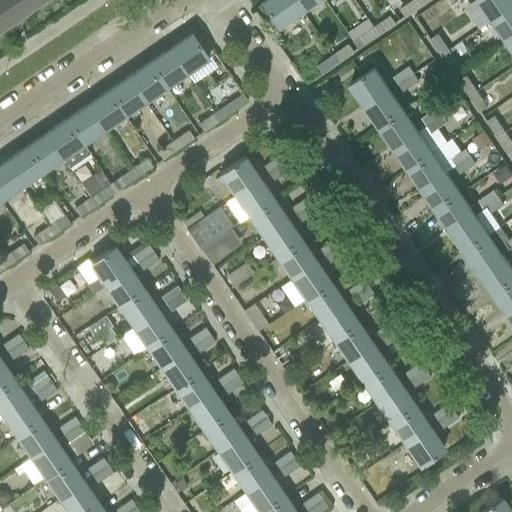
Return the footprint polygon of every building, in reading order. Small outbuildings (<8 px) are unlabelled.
[(0,0),(0,28),(41,0),(0,0)] [(303,16),(291,0),(266,0),(264,2),(282,30),(303,16)] [(323,0),(291,0),(303,16),(324,1),(323,0)] [(414,0),(413,0),(400,9),(404,16),(419,6),(414,0)] [(490,19),(476,0),(473,0),(463,7),(477,28),(490,19)] [(511,0),(476,0),(490,19),(511,3),(511,0)] [(511,3),(490,19),(504,40),(511,34),(511,3)] [(384,20),(372,28),(377,35),(392,24),(394,23),(390,16),(388,17),(384,20)] [(359,24),(348,32),(358,48),(377,35),(372,28),(365,33),(359,24)] [(191,32),(170,47),(186,71),(207,56),(191,32)] [(427,40),(438,55),(448,48),(437,33),(427,40)] [(461,42),(455,46),(460,54),(466,50),(461,42)] [(349,45),(331,57),(335,63),(353,51),(349,45)] [(170,47),(149,61),(165,85),(186,71),(170,47)] [(448,48),(438,55),(450,71),(459,64),(448,48)] [(331,57),(318,66),(322,72),(335,63),(331,57)] [(149,61),(128,75),(145,99),(165,85),(149,61)] [(408,66),(392,77),(397,83),(413,72),(408,66)] [(350,84),(364,105),(389,88),(375,68),(350,84)] [(413,72),(397,83),(402,92),(418,81),(413,72)] [(128,75),(108,90),(124,113),(145,99),(128,75)] [(465,75),(457,80),(468,96),(476,90),(465,75)] [(364,105),(379,126),(404,109),(389,88),(364,105)] [(108,90),(87,104),(103,128),(124,113),(108,90)] [(476,90),(468,96),(479,112),(480,111),(482,109),(487,106),(476,90)] [(233,99),(215,112),(220,120),(238,107),(233,99)] [(87,104),(66,118),(82,142),(103,128),(87,104)] [(436,107),(421,118),(425,124),(441,114),(436,107)] [(379,126),(393,147),(417,130),(404,109),(379,126)] [(220,120),(214,112),(197,124),(203,132),(220,120)] [(441,114),(425,124),(426,126),(431,133),(438,129),(447,122),(441,114)] [(493,116),(485,122),(496,138),(504,132),(493,116)] [(66,118),(45,132),(62,156),(69,167),(90,153),(82,142),(66,118)] [(417,130),(393,147),(407,168),(432,151),(447,141),(438,129),(431,133),(426,126),(418,131),(417,130)] [(187,131),(173,141),(178,148),(193,138),(187,131)] [(484,131),(472,139),(479,150),(491,142),(484,131)] [(45,132),(25,146),(41,170),(62,156),(45,132)] [(511,143),(504,132),(496,138),(507,153),(508,152),(511,149),(511,143)] [(432,151),(407,168),(422,189),(446,172),(447,172),(454,167),(449,160),(461,151),(453,139),(452,138),(447,141),(432,151)] [(178,148),(173,141),(156,152),(161,160),(178,148)] [(25,146),(4,161),(20,185),(41,170),(25,146)] [(461,151),(449,160),(454,167),(470,156),(465,148),(461,151)] [(263,166),(267,172),(283,161),(279,155),(263,166)] [(470,156),(454,167),(459,174),(475,163),(470,156)] [(220,173),(234,195),(258,178),(244,157),(220,173)] [(146,159),(132,169),(137,177),(151,167),(146,159)] [(4,161),(0,163),(0,198),(20,185),(4,161)] [(283,161),(267,172),(273,180),(289,169),(283,161)] [(505,165),(495,172),(502,182),(511,175),(505,165)] [(137,177),(132,169),(115,180),(120,188),(137,177)] [(422,189),(436,209),(460,192),(447,172),(446,172),(422,189)] [(234,195),(248,215),(273,199),(258,178),(234,195)] [(105,187),(90,198),(95,205),(110,195),(105,187)] [(477,200),(483,208),(498,198),(492,190),(477,200)] [(436,209),(450,230),(475,213),(460,192),(436,209)] [(291,207),(295,214),(312,203),(307,196),(291,207)] [(95,205),(90,198),(74,209),(79,216),(95,205)] [(498,198),(483,208),(488,216),(503,205),(498,198)] [(248,215),(263,236),(287,220),(273,199),(248,215)] [(312,203),(295,214),(301,222),(317,211),(312,203)] [(217,207),(204,216),(218,236),(221,234),(229,229),(231,227),(217,207)] [(199,211),(182,222),(186,229),(203,217),(199,211)] [(450,230),(464,251),(489,234),(475,213),(450,230)] [(64,215),(49,226),(54,233),(69,223),(64,215)] [(204,216),(186,229),(200,249),(218,236),(204,216)] [(263,236),(277,257),(301,240),(287,220),(263,236)] [(54,233),(49,226),(33,237),(38,244),(54,233)] [(489,234),(464,251),(479,272),(503,255),(511,249),(505,241),(509,239),(500,227),(489,234)] [(239,243),(229,229),(221,234),(232,248),(239,243)] [(218,236),(200,249),(210,263),(232,248),(221,234),(218,236)] [(335,237),(319,248),(324,256),(340,245),(335,237)] [(277,257),(291,278),(315,261),(301,240),(277,257)] [(23,244),(7,254),(12,262),(28,251),(23,244)] [(132,255),(136,262),(152,251),(148,245),(132,255)] [(340,245),(324,256),(328,263),(345,252),(340,245)] [(88,283),(86,284),(92,292),(94,291),(104,284),(128,268),(113,246),(90,263),(98,276),(88,283)] [(152,251),(136,262),(142,270),(158,259),(152,251)] [(0,270),(12,262),(7,254),(0,259),(0,270)] [(479,272),(493,293),(511,279),(511,267),(503,255),(479,272)] [(291,278),(305,299),(330,282),(315,261),(291,278)] [(222,278),(230,290),(252,275),(244,263),(222,278)] [(104,284),(118,305),(142,288),(128,268),(104,284)] [(347,290),(352,297),(368,286),(363,279),(347,290)] [(511,279),(493,293),(508,314),(511,311),(511,279)] [(305,299),(319,319),(344,303),(330,282),(305,299)] [(160,296),(165,303),(181,292),(176,285),(160,296)] [(368,286),(352,297),(357,304),(373,294),(368,286)] [(118,305),(132,326),(156,309),(142,288),(118,305)] [(181,292),(165,303),(170,311),(186,300),(181,292)] [(319,319),(334,340),(358,324),(344,303),(319,319)] [(253,305),(242,312),(257,333),(267,326),(253,305)] [(132,326),(119,335),(132,355),(146,346),(147,346),(171,330),(156,309),(132,326)] [(91,332),(96,330),(101,340),(120,331),(111,312),(87,323),(91,332)] [(375,331),(380,339),(396,328),(391,320),(375,331)] [(334,340),(348,361),(372,344),(358,324),(334,340)] [(188,338),(193,345),(209,334),(204,327),(188,338)] [(396,328),(380,339),(385,346),(401,335),(396,328)] [(147,346),(161,367),(185,351),(171,330),(147,346)] [(2,344),(6,351),(22,340),(18,334),(2,344)] [(209,334),(193,345),(198,352),(214,341),(209,334)] [(22,340),(6,351),(12,359),(28,348),(22,340)] [(348,361),(362,382),(386,365),(372,344),(348,361)] [(161,367),(175,388),(199,371),(185,351),(161,367)] [(0,385),(12,377),(0,360),(0,385)] [(403,372),(409,380),(425,369),(419,361),(403,372)] [(362,382),(376,403),(401,386),(386,365),(362,382)] [(217,379),(222,386),(238,375),(233,368),(217,379)] [(425,369),(409,380),(413,387),(429,376),(425,369)] [(175,388),(189,409),(213,392),(199,371),(175,388)] [(30,386),(34,392),(50,381),(46,375),(30,386)] [(238,375),(222,386),(227,394),(243,383),(238,375)] [(0,385),(0,416),(2,415),(26,398),(12,377),(0,385)] [(50,381),(34,392),(40,400),(56,390),(50,381)] [(376,403),(391,423),(415,407),(401,386),(376,403)] [(189,409),(203,430),(228,413),(213,392),(189,409)] [(2,415),(16,435),(40,419),(26,398),(2,415)] [(432,413),(437,422),(453,411),(448,402),(432,413)] [(129,420),(141,439),(160,427),(153,416),(156,414),(151,405),(129,420)] [(391,423),(405,444),(429,428),(415,407),(391,423)] [(245,420),(250,428),(266,417),(261,409),(245,420)] [(453,411),(437,422),(442,428),(458,417),(453,411)] [(203,430),(218,450),(242,434),(228,413),(203,430)] [(58,427),(63,434),(79,423),(74,416),(58,427)] [(266,417),(250,428),(255,435),(271,424),(266,417)] [(16,435),(30,456),(54,440),(40,419),(16,435)] [(79,423),(63,434),(68,442),(84,431),(79,423)] [(429,428),(405,444),(419,465),(444,449),(429,428)] [(218,450),(232,471),(256,454),(242,434),(218,450)] [(30,456),(44,477),(68,460),(54,440),(30,456)] [(273,462),(279,470),(295,459),(289,451),(273,462)] [(232,471),(246,492),(270,475),(256,454),(232,471)] [(87,468),(91,475),(107,464),(102,457),(87,468)] [(295,459),(279,470),(283,476),(299,465),(295,459)] [(44,477),(58,498),(83,481),(68,460),(44,477)] [(107,464),(91,475),(97,483),(112,472),(107,464)] [(246,492),(259,511),(261,511),(285,496),(270,475),(246,492)] [(177,481),(174,482),(180,490),(182,489),(183,488),(187,486),(181,477),(177,481)] [(58,498),(68,511),(82,511),(97,502),(83,481),(58,498)] [(302,503),(307,511),(323,500),(318,492),(302,503)] [(261,511),(295,511),(285,496),(261,511)] [(478,511),(510,511),(500,497),(478,511)] [(114,510),(115,511),(126,511),(135,506),(130,499),(114,510)] [(323,500),(307,511),(320,511),(328,507),(323,500)] [(82,511),(103,511),(97,502),(82,511)]
